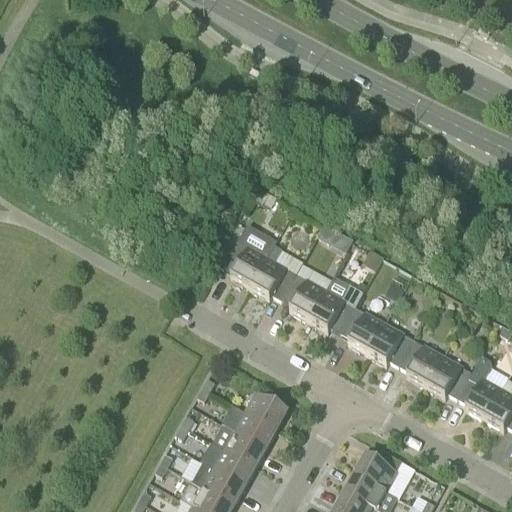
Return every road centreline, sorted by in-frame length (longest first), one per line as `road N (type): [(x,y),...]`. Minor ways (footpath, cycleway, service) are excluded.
road 1 (primary): [(212,0),(511,152)]
road 2 (primary): [(511,101),(319,0)]
road 3 (residential): [(345,402),(176,307)]
road 4 (residential): [(511,494),(345,402)]
road 5 (residential): [(284,511),(345,402)]
